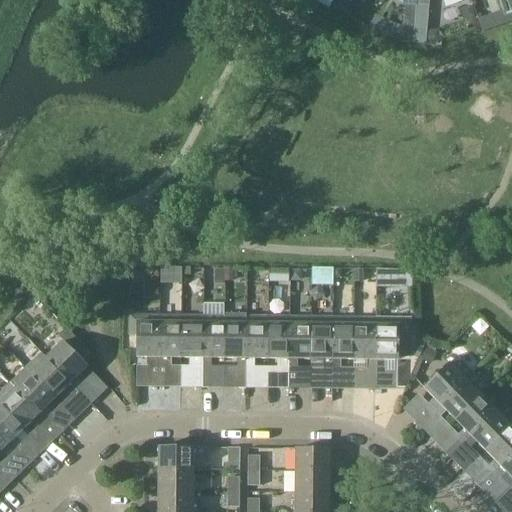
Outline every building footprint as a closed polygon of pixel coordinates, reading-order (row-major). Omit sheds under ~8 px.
[(313,0),(313,1),(329,9),(333,0),(313,0)] [(511,0),(498,0),(504,18),(511,14),(511,0)] [(387,21),(381,34),(401,44),(413,45),(416,4),(404,3),(404,5),(402,28),(387,21)] [(416,4),(413,45),(426,46),(429,6),(429,5),(416,4)] [(441,38),(438,32),(431,32),(427,38),(431,44),(438,44),(440,41),(441,38)] [(225,270),(225,281),(234,281),(233,270),(233,269),(225,269),(225,270)] [(225,282),(225,281),(225,270),(215,270),(215,282),(225,282)] [(278,283),(278,271),(278,270),(270,270),(270,271),(269,282),(278,283)] [(377,270),(377,273),(377,284),(388,284),(388,273),(388,271),(377,270)] [(301,271),(291,271),(291,281),(296,281),(301,276),(301,271)] [(211,360),(225,360),(225,325),(227,325),(227,318),(223,317),(223,311),(203,310),(203,317),(202,389),(208,389),(211,386),(211,360)] [(153,388),(159,388),(160,317),(130,317),(129,336),(137,336),(137,359),(150,359),(150,385),(153,388)] [(168,359),(181,359),(182,317),(160,317),(159,388),(165,389),(168,386),(168,359)] [(196,389),(202,389),(203,317),(182,317),(181,359),(194,359),(193,386),(196,389)] [(239,389),(245,389),(246,318),(246,317),(227,318),(227,325),(225,325),(225,360),(237,360),(236,386),(239,389)] [(255,360),(267,360),(268,325),(267,325),(267,318),(246,318),(245,389),(252,390),(254,387),(255,360)] [(283,390),(288,390),(289,318),(267,318),(267,325),(268,325),(267,360),(280,360),(280,387),(283,390)] [(298,361),(310,361),(311,318),(289,318),(288,390),(295,390),(297,387),(298,361)] [(326,390),(332,391),(333,319),(311,318),(310,361),(323,361),(323,387),(326,390)] [(341,361),(353,361),(354,319),(333,319),(332,391),(338,391),(341,388),(341,361)] [(369,391),(376,391),(376,319),(354,319),(353,361),(366,361),(366,388),(369,391)] [(376,319),(376,391),(381,391),(384,388),(384,362),(398,362),(398,359),(409,359),(409,320),(376,319)] [(63,343),(47,359),(92,405),(96,402),(96,398),(78,378),(88,369),(63,343)] [(424,347),(419,358),(428,363),(434,353),(433,352),(425,348),(424,347)] [(41,355),(26,369),(56,399),(65,391),(83,410),(88,410),(92,405),(47,359),(46,360),(41,355)] [(415,422),(419,426),(473,373),(457,358),(424,390),(434,399),(415,418),(415,422)] [(26,369),(12,384),(62,435),(65,432),(65,428),(47,409),(56,399),(26,369)] [(455,421),(480,397),(488,389),(473,373),(419,426),(423,431),(427,431),(447,413),(455,421)] [(12,384),(0,395),(0,404),(25,430),(34,421),(53,440),(57,440),(62,435),(12,384)] [(445,453),(448,457),(495,412),(480,397),(455,421),(464,430),(445,449),(445,453)] [(0,433),(31,465),(34,462),(34,458),(16,439),(25,430),(0,404),(0,433)] [(476,443),(485,452),(510,427),(495,412),(448,457),(453,462),(457,462),(476,443)] [(475,484),(479,488),(511,455),(511,425),(510,427),(485,452),(494,461),(475,480),(475,484)] [(0,433),(0,454),(3,451),(21,470),(26,470),(31,465),(0,433)] [(158,448),(158,471),(193,471),(193,449),(158,448)] [(223,471),(227,471),(227,472),(239,472),(240,449),(228,449),(227,464),(224,464),(223,471)] [(295,450),(295,472),(330,472),(330,450),(295,450)] [(511,479),(511,455),(479,488),(483,493),(487,493),(506,474),(511,479)] [(248,457),(248,472),(259,472),(260,457),(248,457)] [(158,471),(158,492),(193,493),(193,471),(158,471)] [(259,472),(248,472),(247,487),(259,487),(259,472)] [(295,472),(295,494),(330,494),(330,472),(295,472)] [(227,476),(227,492),(239,492),(239,476),(227,476)] [(158,492),(157,511),(192,511),(193,493),(158,492)] [(239,492),(227,492),(227,508),(239,508),(239,492)] [(295,494),(294,511),(329,511),(330,494),(295,494)] [(247,498),(247,511),(259,511),(259,498),(247,498)]
